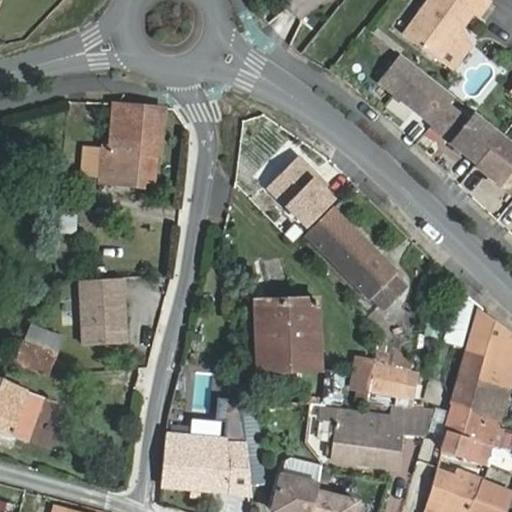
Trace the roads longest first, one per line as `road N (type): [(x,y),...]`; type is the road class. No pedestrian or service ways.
road 1 (tertiary): [(143,509),(190,293),(207,145),(196,62)]
road 2 (residential): [(511,291),(351,141),(215,41)]
road 3 (residential): [(0,468),(143,509)]
road 4 (residential): [(0,76),(130,39)]
